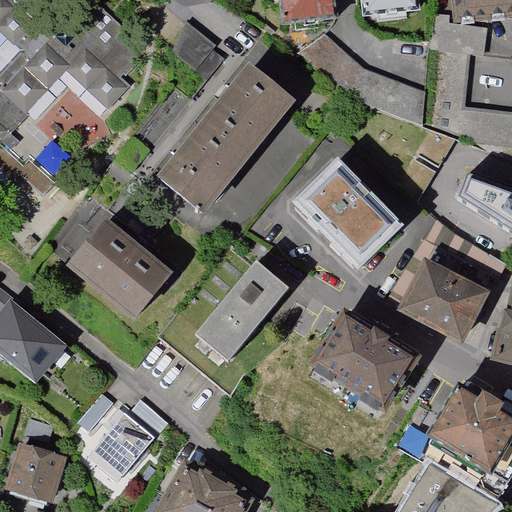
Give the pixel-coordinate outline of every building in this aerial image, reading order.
[(89,45),(41,0),(0,0),(0,139),(67,68),(111,110),(133,86),(89,45)] [(281,0),(285,24),(343,17),(340,0),(281,0)] [(426,7),(424,0),(366,0),(368,14),(426,7)] [(511,17),(511,0),(457,0),(459,22),(511,17)] [(228,55),(188,23),(173,54),(211,82),(228,55)] [(301,97),(251,58),(159,174),(209,213),(301,97)] [(289,215),(361,286),(410,236),(339,165),(289,215)] [(511,194),(466,177),(457,201),(511,235),(511,194)] [(108,215),(67,264),(135,320),(176,271),(108,215)] [(431,258),(403,310),(470,346),(498,293),(431,258)] [(257,274),(197,347),(229,374),(289,301),(257,274)] [(511,293),(497,361),(511,364),(511,293)] [(61,347),(14,309),(0,325),(0,351),(34,379),(61,347)] [(386,425),(421,367),(342,319),(306,378),(386,425)] [(436,438),(500,479),(511,460),(511,401),(496,391),(492,398),(470,384),(436,438)] [(94,452),(124,478),(156,440),(126,415),(94,452)] [(74,435),(84,444),(91,436),(81,427),(74,435)] [(54,506),(69,459),(21,445),(7,491),(54,506)] [(186,462),(158,511),(252,511),(258,502),(186,462)] [(501,511),(504,509),(434,466),(407,511),(501,511)]
